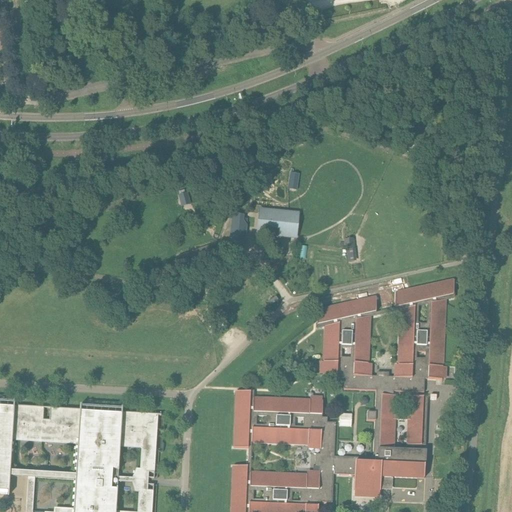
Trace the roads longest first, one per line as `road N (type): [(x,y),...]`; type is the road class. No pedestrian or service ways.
road 1 (secondary): [(0,135),(116,134),(207,118),(300,86),(473,0)]
road 2 (secondary): [(435,0),(291,68),(200,100),(94,117),(0,116)]
